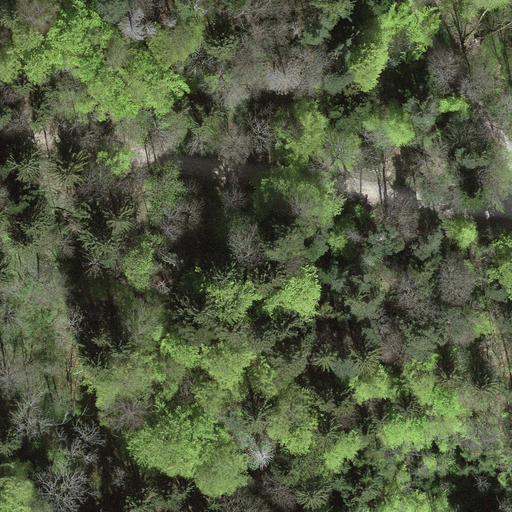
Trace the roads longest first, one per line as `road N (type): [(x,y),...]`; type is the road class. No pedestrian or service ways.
road 1 (track): [(0,134),(406,198),(484,204),(511,197)]
road 2 (track): [(511,157),(402,0)]
